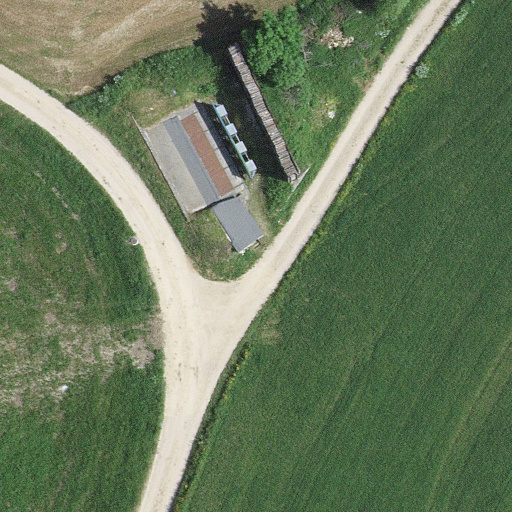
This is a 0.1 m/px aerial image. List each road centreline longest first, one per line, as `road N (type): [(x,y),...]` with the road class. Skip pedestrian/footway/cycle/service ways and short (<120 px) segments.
road 1 (track): [(453,0),(223,336)]
road 2 (track): [(223,336),(141,199),(30,98),(0,83)]
road 3 (track): [(223,336),(165,511)]
